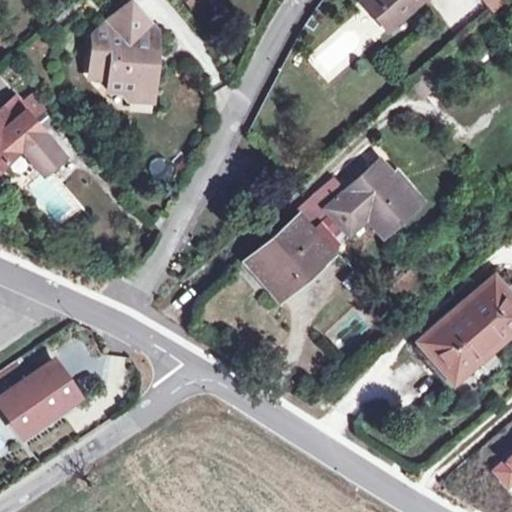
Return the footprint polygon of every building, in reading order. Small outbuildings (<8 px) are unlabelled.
[(138,90),(150,92),(152,64),(148,64),(147,58),(153,53),(156,30),(154,29),(129,0),(128,0),(89,33),(88,72),(92,79),(106,79),(105,91),(118,91),(127,100),(138,90)] [(383,7),(395,21),(418,0),(359,0),(373,15),(383,7)] [(383,7),(373,15),(385,30),(395,21),(383,7)] [(138,90),(127,100),(149,102),(150,92),(138,90)] [(9,118),(0,106),(0,159),(1,161),(18,146),(27,139),(9,118)] [(20,109),(9,118),(27,139),(18,146),(37,167),(56,149),(20,109)] [(373,163),(343,190),(332,200),(323,207),(320,210),(305,192),(286,208),(294,217),(282,228),(243,259),(271,292),(295,271),(299,275),(346,235),(367,217),(381,233),(411,207),(373,163)] [(332,200),(343,190),(327,172),(316,181),(332,200)] [(294,217),(286,208),(274,218),(282,228),(294,217)] [(403,310),(425,290),(407,270),(383,289),(403,310)] [(295,271),(271,292),(275,296),(277,294),(299,275),(295,271)] [(450,382),(511,328),(511,298),(509,295),(490,273),(414,339),(450,382)] [(73,396),(50,360),(0,393),(0,405),(19,434),(73,396)] [(511,449),(499,462),(505,469),(499,475),(511,488),(511,487),(511,449)]
